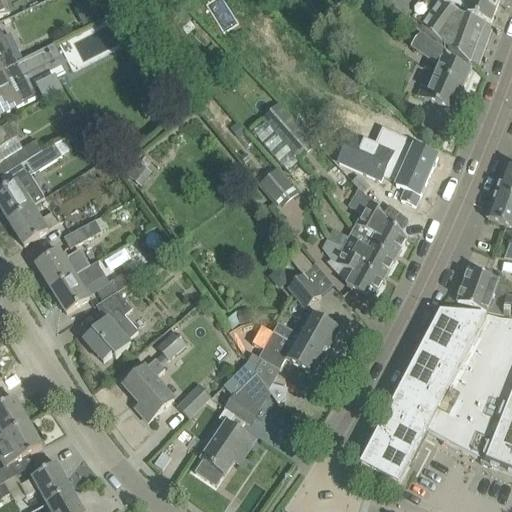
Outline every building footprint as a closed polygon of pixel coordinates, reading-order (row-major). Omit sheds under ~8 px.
[(0,0),(0,18),(10,14),(4,0),(0,0)] [(92,0),(76,8),(84,24),(100,16),(92,0)] [(379,0),(401,16),(409,0),(379,0)] [(429,0),(410,0),(401,16),(469,66),(484,25),(461,17),(435,3),(429,0)] [(464,13),(490,22),(498,0),(439,0),(464,12),(464,13)] [(0,72),(17,64),(0,29),(0,72)] [(443,59),(447,54),(431,42),(420,35),(411,49),(438,68),(424,101),(435,106),(454,114),(472,72),(443,59)] [(46,51),(28,60),(33,71),(51,62),(46,51)] [(142,57),(130,63),(143,90),(156,84),(142,57)] [(17,64),(0,72),(0,117),(21,107),(21,106),(35,100),(17,64)] [(68,104),(57,111),(65,122),(75,115),(68,104)] [(266,124),(286,146),(291,151),(298,144),(269,114),(263,120),(266,124)] [(266,124),(253,135),(288,173),(300,162),(291,151),(286,146),(266,124)] [(0,159),(0,149),(16,139),(9,126),(0,131),(0,165),(3,164),(0,159)] [(401,202),(415,209),(437,159),(404,144),(398,158),(351,136),(340,164),(380,183),(382,178),(398,184),(397,188),(406,192),(402,202),(401,202)] [(26,163),(27,164),(43,154),(35,142),(22,151),(9,159),(15,170),(26,163)] [(54,147),(43,154),(27,164),(34,175),(61,158),(54,147)] [(99,147),(92,151),(100,165),(108,160),(99,147)] [(141,188),(152,174),(132,160),(122,174),(141,188)] [(511,170),(507,169),(497,195),(511,200),(511,170)] [(262,186),(282,210),(299,195),(279,171),(262,186)] [(45,201),(30,177),(18,184),(17,183),(0,193),(0,209),(9,224),(33,208),(45,201)] [(358,177),(353,183),(363,194),(368,188),(358,177)] [(362,216),(353,232),(355,234),(356,234),(372,243),(371,245),(396,260),(408,240),(394,226),(372,203),(363,194),(353,183),(352,184),(358,191),(348,208),(362,216)] [(511,200),(497,195),(488,221),(511,230),(511,200)] [(33,208),(9,224),(24,249),(41,238),(49,234),(49,233),(61,226),(54,215),(42,222),(33,208)] [(64,239),(70,251),(101,234),(109,230),(103,218),(95,223),(64,239)] [(333,232),(330,237),(343,253),(360,262),(359,265),(385,280),(396,260),(371,245),(372,243),(356,234),(355,234),(353,232),(348,240),(333,232)] [(343,253),(330,237),(323,250),(332,263),(335,265),(335,266),(352,275),(346,287),(355,293),(372,303),(385,280),(359,265),(360,262),(343,253)] [(37,268),(51,292),(76,276),(90,268),(79,252),(67,259),(65,256),(62,257),(60,253),(37,268)] [(76,276),(51,292),(66,316),(90,301),(88,297),(90,296),(86,289),(104,277),(97,265),(90,269),(90,268),(76,276)] [(97,293),(103,304),(117,295),(138,281),(131,272),(97,293)] [(469,272),(457,304),(476,311),(482,313),(487,315),(505,318),(507,298),(508,298),(509,289),(498,285),(499,283),(469,272)] [(287,291),(305,311),(321,298),(304,277),(287,291)] [(117,295),(103,304),(96,309),(105,323),(84,342),(104,365),(113,357),(116,360),(131,347),(128,343),(138,334),(125,318),(132,312),(117,295)] [(225,321),(231,330),(240,325),(240,326),(254,323),(250,310),(237,313),(225,321)] [(278,326),(273,335),(307,354),(306,356),(321,364),(340,332),(311,315),(299,337),(278,326)] [(399,487),(427,433),(488,319),(441,315),(361,467),(399,487)] [(511,324),(504,323),(488,319),(427,433),(446,442),(445,444),(460,453),(461,451),(464,452),(467,451),(474,455),(476,459),(482,462),(481,465),(511,478),(511,324)] [(163,357),(157,361),(147,371),(146,369),(124,388),(141,407),(136,411),(148,424),(174,402),(156,381),(166,372),(163,368),(168,362),(186,347),(176,334),(158,351),(163,357)] [(252,356),(248,363),(257,376),(269,393),(286,362),(314,378),(321,364),(306,356),(307,354),(273,335),(259,361),(252,356)] [(270,396),(269,393),(257,376),(248,363),(248,364),(223,388),(234,400),(227,410),(236,416),(229,425),(228,425),(203,462),(225,477),(240,454),(245,458),(254,444),(239,433),(245,423),(250,426),(270,396)] [(177,409),(189,421),(210,400),(199,388),(177,409)] [(0,427),(6,438),(28,425),(15,400),(0,408),(0,427)] [(28,425),(6,438),(0,441),(0,460),(5,469),(0,472),(0,487),(19,477),(12,466),(42,450),(28,425)] [(158,459),(153,466),(160,471),(164,464),(158,459)] [(40,493),(47,507),(72,492),(57,466),(33,480),(34,481),(21,488),(27,499),(40,493)] [(82,511),(72,492),(47,507),(50,511),(82,511)]
